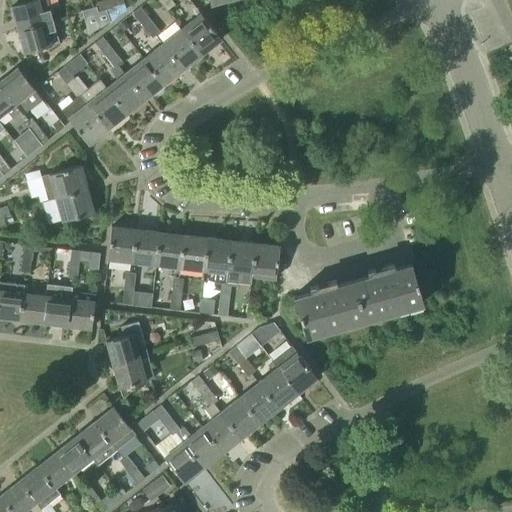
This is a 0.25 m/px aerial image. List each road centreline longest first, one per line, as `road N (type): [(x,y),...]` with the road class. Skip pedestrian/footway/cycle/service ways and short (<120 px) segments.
road 1 (residential): [(497,165),(301,194),(205,193),(185,188),(168,166),(181,126),(256,79),(431,2)]
road 2 (residential): [(267,511),(264,489),(294,454),(511,345)]
road 3 (residential): [(497,165),(471,83),(431,2)]
